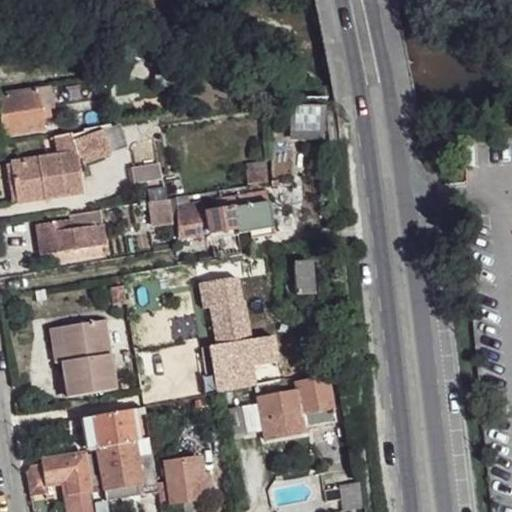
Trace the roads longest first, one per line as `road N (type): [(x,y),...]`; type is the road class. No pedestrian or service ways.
road 1 (secondary): [(446,511),(369,0)]
road 2 (secondary): [(336,0),(411,511)]
road 3 (unknown): [(0,416),(264,361),(269,325),(239,277)]
